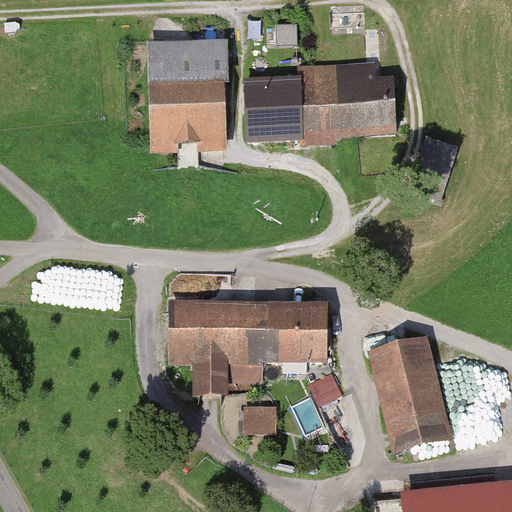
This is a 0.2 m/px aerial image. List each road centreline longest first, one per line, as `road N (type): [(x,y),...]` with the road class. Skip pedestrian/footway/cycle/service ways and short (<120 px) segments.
road 1 (track): [(53,250),(310,278),(511,364)]
road 2 (track): [(352,0),(388,15),(401,35),(417,111),(407,178),(344,234),(225,263)]
road 3 (track): [(0,18),(349,0)]
